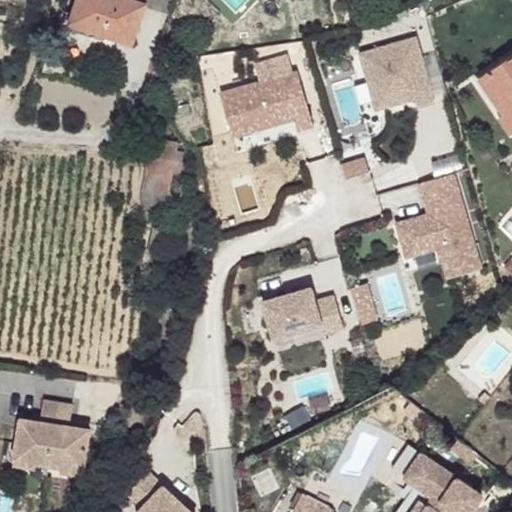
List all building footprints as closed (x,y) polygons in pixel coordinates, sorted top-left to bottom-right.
[(144,0),(73,0),(67,20),(130,42),(144,0)] [(415,104),(435,98),(416,32),(357,50),(374,109),(413,98),(415,104)] [(511,55),(483,73),(506,111),(501,113),(511,130),(511,55)] [(296,65),(218,89),(233,135),(255,129),(259,143),(315,126),(296,65)] [(178,144),(149,139),(140,200),(170,206),(178,144)] [(457,170),(418,180),(426,211),(393,219),(403,258),(436,250),(444,279),(482,270),(457,170)] [(366,280),(348,285),(359,322),(377,317),(366,280)] [(311,287),(262,302),(275,352),(344,328),(333,295),(315,300),(311,287)] [(39,421),(19,417),(14,459),(84,469),(89,427),(69,424),(72,403),(42,399),(39,421)] [(460,511),(475,493),(415,449),(396,472),(406,479),(417,487),(399,511),(460,511)] [(199,511),(147,466),(120,497),(136,511),(199,511)] [(406,479),(382,511),(399,511),(417,487),(406,479)] [(293,481),(277,502),(290,511),(315,511),(323,503),(293,481)]
